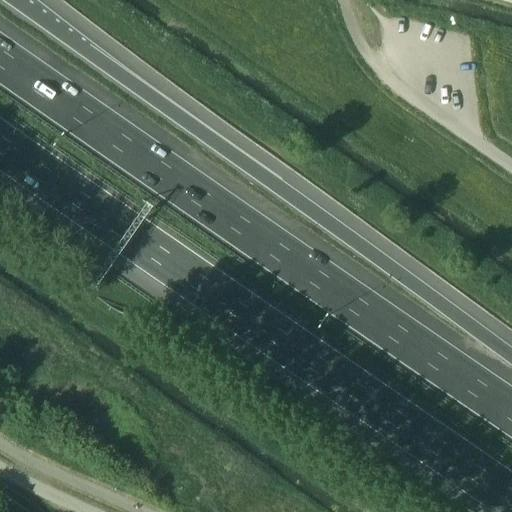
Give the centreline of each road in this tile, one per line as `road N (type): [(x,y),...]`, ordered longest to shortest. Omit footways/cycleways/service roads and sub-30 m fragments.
road 1 (motorway): [(511,413),(0,57)]
road 2 (motorway): [(0,143),(511,496)]
road 3 (motorway): [(511,357),(15,0)]
road 4 (unclassified): [(511,167),(397,86),(371,59),(341,0)]
